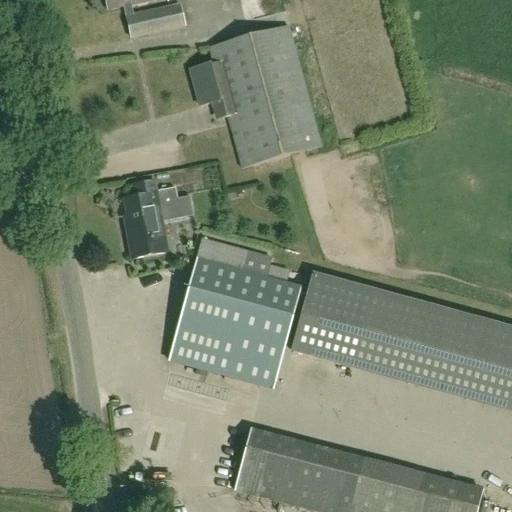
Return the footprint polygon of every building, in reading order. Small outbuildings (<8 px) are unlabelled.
[(177,1),(177,0),(103,0),(107,18),(125,14),(130,13),(130,11),(177,1)] [(266,0),(246,0),(247,8),(267,6),(266,0)] [(183,29),(180,12),(179,11),(132,20),(130,13),(125,14),(130,40),(183,29)] [(292,35),(211,52),(215,68),(192,74),(201,110),(219,105),(224,118),(228,117),(242,171),(324,149),(292,35)] [(166,255),(159,212),(178,208),(175,190),(155,194),(153,184),(131,188),(132,199),(123,201),(128,229),(126,230),(132,262),(166,255)] [(298,293),(266,285),(271,265),(198,247),(193,267),(194,267),(168,368),(195,375),(194,381),(205,384),(207,378),(272,395),(298,293)] [(511,332),(310,281),(290,358),(511,415),(511,332)] [(235,496),(300,511),(478,511),(483,493),(424,477),(251,433),(235,496)]
